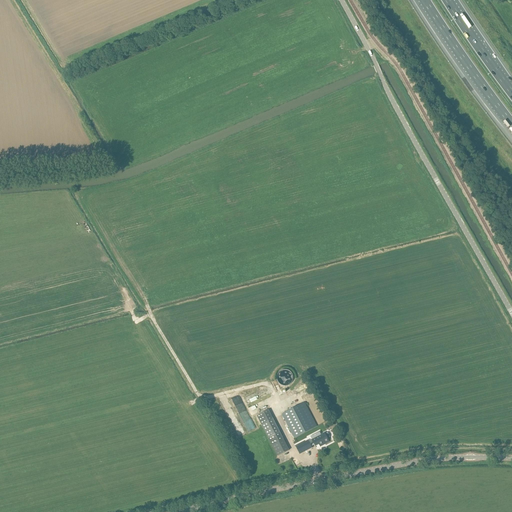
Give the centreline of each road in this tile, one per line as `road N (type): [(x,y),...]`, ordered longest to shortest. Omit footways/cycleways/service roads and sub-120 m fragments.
road 1 (tertiary): [(511,313),(341,0)]
road 2 (tertiary): [(177,511),(427,458),(511,457)]
road 3 (motorway): [(424,0),(511,124)]
